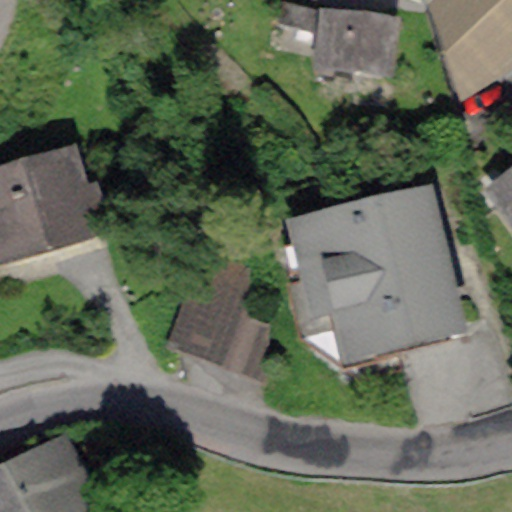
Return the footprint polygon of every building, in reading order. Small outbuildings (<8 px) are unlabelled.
[(511,0),(419,0),(499,79),(511,65),(511,0)] [(323,27),(319,60),(383,69),(389,19),(325,11),(283,1),(279,17),(323,27)] [(49,101),(0,114),(0,181),(75,162),(69,140),(61,142),(49,101)] [(353,220),(298,234),(321,331),(344,326),(357,378),(399,368),(394,345),(455,330),(423,198),(352,216),(353,220)] [(209,248),(178,342),(266,371),(284,317),(256,308),(269,267),(209,248)] [(0,478),(0,511),(56,511),(76,503),(51,453),(0,478)]
